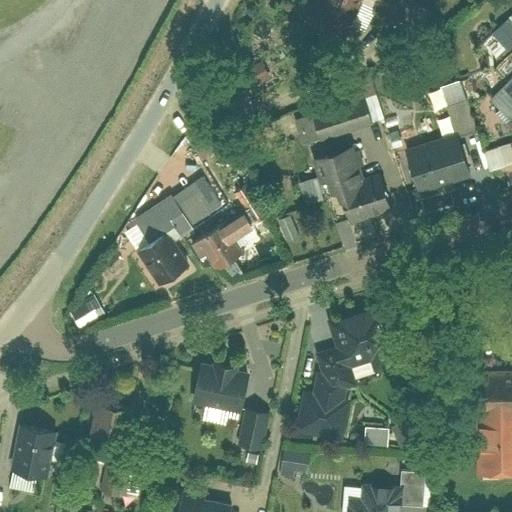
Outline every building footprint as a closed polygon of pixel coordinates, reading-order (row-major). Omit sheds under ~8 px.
[(343,34),(359,0),(322,0),(313,19),(343,34)] [(511,43),(511,11),(493,29),(509,46),(511,43)] [(511,74),(492,95),(510,115),(511,120),(511,74)] [(463,76),(443,83),(458,128),(478,122),(463,76)] [(319,108),(329,134),(375,117),(365,90),(319,108)] [(205,120),(188,130),(202,156),(219,146),(205,120)] [(402,151),(418,195),(475,175),(459,131),(402,151)] [(343,140),(312,150),(336,223),(392,205),(379,163),(353,171),(343,140)] [(511,148),(509,140),(485,148),(491,167),(511,159),(511,148)] [(194,153),(181,161),(192,179),(136,214),(143,225),(132,232),(139,243),(166,226),(172,235),(225,203),(194,153)] [(244,205),(192,235),(201,252),(207,249),(216,265),(245,248),(236,233),(256,221),(254,217),(268,209),(251,179),(234,188),(244,205)] [(166,226),(139,243),(162,280),(190,262),(172,235),(166,226)] [(379,297),(329,315),(338,340),(347,365),(371,356),(374,363),(399,354),(379,297)] [(338,340),(316,347),(322,365),(332,379),(348,381),(352,380),(347,365),(338,340)] [(199,361),(193,406),(241,413),(247,367),(199,361)] [(322,365),(317,365),(315,385),(304,383),(298,425),(345,430),(351,396),(346,394),(348,381),(332,379),(322,365)] [(511,368),(471,369),(473,475),(511,474),(511,368)] [(269,405),(248,402),(242,440),(263,443),(269,405)] [(136,410),(101,405),(96,441),(131,446),(136,410)] [(410,414),(394,421),(403,442),(419,435),(410,414)] [(22,420),(15,463),(46,468),(53,425),(22,420)] [(126,464),(109,461),(104,490),(121,493),(126,464)] [(349,511),(400,511),(401,499),(426,500),(428,465),(404,463),(403,476),(364,475),(363,490),(351,489),(349,511)] [(180,489),(175,511),(227,511),(231,498),(180,489)]
